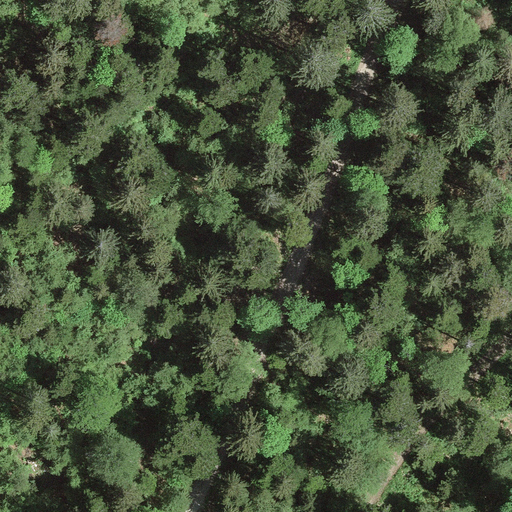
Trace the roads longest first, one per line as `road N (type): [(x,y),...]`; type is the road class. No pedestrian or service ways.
road 1 (track): [(184,511),(374,90),(400,0)]
road 2 (track): [(391,511),(511,338)]
